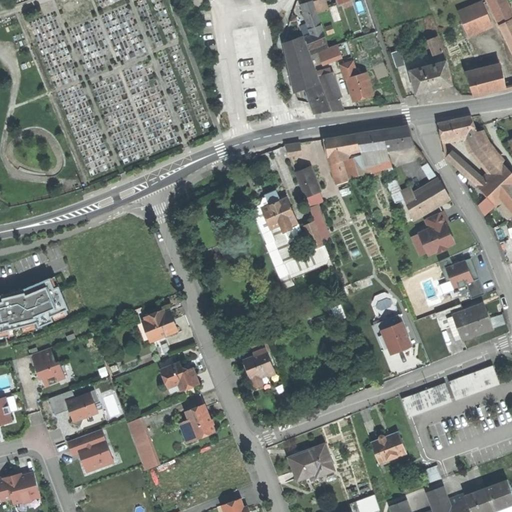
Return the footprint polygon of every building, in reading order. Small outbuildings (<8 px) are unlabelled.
[(319,0),(318,0),(313,2),(317,13),(327,10),(323,0),(319,0)] [(459,12),(468,35),(497,23),(496,22),(487,0),(459,12)] [(488,0),(487,0),(496,22),(498,21),(488,0)] [(488,0),(498,21),(501,27),(510,23),(499,0),(488,0)] [(309,30),(310,29),(321,26),(317,13),(313,2),(313,1),(306,3),(301,5),(309,30)] [(329,6),(333,21),(342,18),(337,3),(329,6)] [(501,27),(508,44),(511,42),(511,25),(510,23),(501,27)] [(326,27),(328,33),(334,31),(332,25),(326,27)] [(310,29),(312,35),(322,32),(321,26),(310,29)] [(312,35),(305,37),(309,49),(321,45),(323,49),(327,47),(322,32),(312,35)] [(430,39),(435,54),(443,52),(438,36),(430,39)] [(283,43),(294,92),(306,89),(320,84),(303,37),(283,43)] [(338,44),(327,47),(331,59),(341,56),(338,44)] [(392,53),(396,67),(404,65),(399,51),(392,53)] [(344,80),(347,79),(357,76),(353,61),(340,65),(344,80)] [(410,71),(416,95),(436,90),(453,85),(446,61),(439,63),(432,65),(410,71)] [(468,76),(474,96),(491,92),(506,88),(501,67),(468,76)] [(330,69),(318,73),(328,101),(336,99),(341,97),(330,69)] [(347,79),(354,100),(362,98),(371,95),(365,73),(357,76),(347,79)] [(329,111),(320,84),(306,89),(315,114),(322,112),(329,111)] [(346,111),(341,97),(336,99),(340,111),(346,111)] [(332,112),(340,111),(336,99),(328,101),(332,112)] [(443,140),(470,134),(477,132),(471,117),(440,123),(443,140)] [(379,141),(380,148),(384,148),(409,143),(405,124),(389,128),(377,130),(379,141)] [(358,134),(360,145),(379,141),(377,130),(358,134)] [(487,161),(497,167),(502,163),(489,145),(481,131),(477,132),(470,134),(478,150),(487,161)] [(388,166),(386,157),(363,161),(360,145),(358,134),(339,138),(324,141),(327,157),(345,153),(347,161),(343,162),(346,175),(388,166)] [(386,157),(384,148),(380,148),(379,141),(360,145),(363,161),(386,157)] [(284,147),(285,154),(297,151),(296,144),(284,147)] [(447,156),(479,186),(485,178),(453,151),(447,156)] [(327,157),(329,165),(343,162),(347,161),(345,153),(327,157)] [(331,178),(346,175),(343,162),(329,165),(331,178)] [(421,167),(430,181),(431,180),(438,177),(427,163),(421,167)] [(497,167),(485,178),(506,200),(511,194),(511,172),(502,163),(497,167)] [(292,169),(300,194),(317,188),(310,168),(302,165),(292,169)] [(408,209),(413,223),(451,199),(438,177),(431,180),(430,181),(413,191),(410,185),(401,189),(404,199),(408,209)] [(499,207),(506,200),(485,178),(479,186),(499,207)] [(404,199),(401,189),(396,179),(386,183),(394,203),(397,202),(404,199)] [(321,192),(308,198),(311,206),(317,203),(324,201),(321,192)] [(511,194),(506,200),(499,207),(511,220),(511,194)] [(404,199),(397,202),(402,212),(408,209),(404,199)] [(261,209),(269,229),(280,225),(281,228),(293,223),(284,200),(272,204),(261,209)] [(331,237),(317,203),(311,206),(310,208),(324,240),(331,237)] [(418,233),(411,237),(420,256),(427,253),(429,255),(456,244),(448,224),(449,222),(443,210),(424,218),(428,227),(418,231),(418,233)] [(304,226),(312,247),(321,244),(313,223),(304,226)] [(290,250),(281,228),(280,225),(269,229),(279,254),(290,250)] [(293,260),(290,250),(279,254),(281,258),(288,275),(327,260),(323,248),(293,260)] [(450,257),(439,262),(446,282),(451,280),(454,289),(466,285),(470,299),(484,293),(471,257),(452,264),(450,257)] [(282,278),(288,275),(281,258),(275,260),(282,278)] [(55,276),(50,278),(54,287),(59,285),(55,276)] [(0,295),(0,332),(9,330),(23,326),(35,324),(37,322),(52,316),(53,316),(64,311),(69,309),(60,286),(55,288),(54,287),(50,278),(20,290),(21,293),(11,296),(6,297),(1,298),(0,295)] [(454,332),(458,331),(451,314),(461,310),(458,302),(434,312),(440,327),(451,323),(454,332)] [(458,331),(460,337),(489,326),(484,315),(480,303),(461,310),(451,314),(458,331)] [(66,315),(64,311),(53,316),(56,320),(66,315)] [(143,330),(147,341),(174,332),(172,324),(169,317),(162,319),(161,315),(160,312),(143,317),(145,322),(147,328),(143,330)] [(378,350),(386,347),(380,330),(399,322),(396,315),(369,325),(378,350)] [(54,321),(52,316),(37,322),(39,327),(54,321)] [(386,347),(388,353),(400,348),(408,345),(399,322),(380,330),(386,347)] [(141,343),(147,341),(143,330),(141,324),(134,326),(141,343)] [(249,345),(253,357),(266,352),(262,341),(249,345)] [(31,354),(29,355),(33,366),(36,365),(39,374),(42,375),(43,377),(46,386),(58,382),(58,380),(66,377),(60,362),(57,363),(51,348),(39,352),(31,354)] [(253,357),(243,360),(247,371),(250,378),(257,376),(259,380),(268,377),(266,371),(272,369),(266,352),(253,357)] [(176,386),(179,393),(198,386),(194,376),(192,370),(182,374),(179,364),(159,371),(166,390),(176,386)] [(451,383),(456,398),(502,382),(497,367),(451,383)] [(270,381),(268,377),(259,380),(257,376),(250,378),(253,387),(270,381)] [(403,402),(409,417),(410,416),(452,400),(446,385),(403,402)] [(169,397),(179,393),(176,386),(166,390),(169,397)] [(72,390),(49,399),(55,415),(69,409),(72,408),(75,416),(73,419),(72,423),(80,426),(84,417),(99,412),(95,402),(99,401),(95,390),(83,394),(84,395),(75,398),(72,390)] [(0,424),(12,422),(10,413),(11,412),(9,405),(8,406),(5,397),(0,398),(0,424)] [(181,424),(187,442),(215,431),(210,417),(205,405),(186,412),(189,421),(181,424)] [(128,423),(133,435),(145,430),(140,418),(128,423)] [(101,428),(68,441),(73,455),(79,453),(81,452),(83,457),(81,458),(87,473),(107,465),(104,457),(111,454),(101,428)] [(370,443),(378,463),(397,456),(405,453),(397,432),(384,438),(383,435),(380,436),(377,437),(378,440),(370,443)] [(293,470),(297,480),(315,473),(316,477),(333,470),(323,446),(289,459),(293,470)] [(511,452),(469,469),(477,489),(507,478),(511,476),(511,452)] [(111,454),(104,457),(107,465),(115,462),(111,454)] [(399,461),(397,456),(378,463),(380,468),(399,461)] [(425,469),(429,482),(441,478),(437,465),(425,469)] [(12,475),(0,478),(0,495),(1,500),(12,497),(14,503),(20,501),(25,503),(31,501),(34,498),(40,496),(34,473),(21,476),(13,478),(12,476),(12,475)] [(477,489),(467,492),(470,500),(473,511),(488,511),(490,511),(511,503),(511,492),(507,478),(477,489)] [(390,502),(393,511),(436,511),(470,500),(467,492),(466,489),(449,495),(445,482),(427,489),(433,506),(416,511),(412,511),(407,496),(390,502)] [(355,502),(358,511),(364,511),(377,508),(373,496),(355,502)] [(248,511),(246,506),(241,508),(238,499),(225,504),(227,510),(222,511),(248,511)] [(473,511),(470,500),(436,511),(473,511)] [(511,511),(511,503),(490,511),(511,511)]
